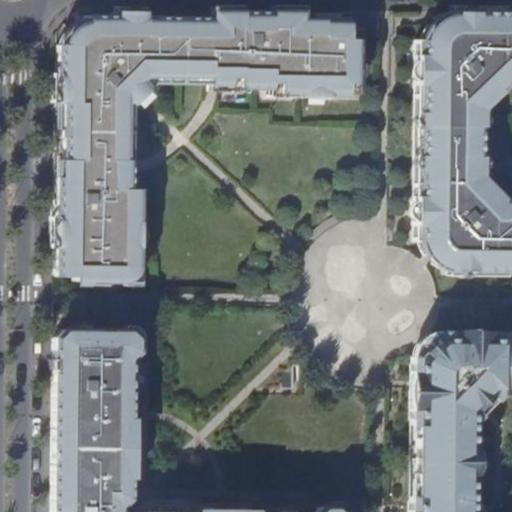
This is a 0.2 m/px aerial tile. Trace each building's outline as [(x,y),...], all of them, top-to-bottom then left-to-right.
[(498,273),(511,272),(511,200),(496,200),(481,182),(475,183),(476,103),(485,103),(504,85),(505,76),(511,75),(511,13),(446,13),(446,19),(422,42),(412,42),(412,100),(416,99),(416,198),(411,197),(411,228),(415,228),(415,242),(422,242),(444,266),(445,272),(478,272),(482,278),(492,278),(498,273)] [(325,40),(314,40),(314,23),(295,23),(294,18),(292,16),(289,14),(227,14),(227,20),(217,20),(218,43),(208,43),(208,20),(140,21),(140,28),(132,27),(132,17),(112,17),(112,20),(84,20),(85,24),(82,28),(94,42),(86,50),(72,36),(60,49),(56,48),(55,107),(61,107),(61,149),(55,149),(55,158),(60,158),(60,164),(71,164),(72,175),(55,175),(53,232),(58,232),(58,250),(53,250),(53,280),(72,280),(72,284),(86,284),(89,280),(99,280),(103,285),(124,285),(128,284),(130,281),(131,277),(131,253),(134,253),(134,210),(133,205),(130,203),(126,202),(127,177),(107,177),(107,165),(121,165),(121,157),(127,157),(127,137),(121,137),(122,108),(127,108),(130,106),(109,85),(117,78),(134,95),(142,87),(156,87),(156,78),(177,78),(177,81),(208,81),(208,68),(216,68),(216,96),(238,96),(238,90),(268,91),(268,86),(278,86),(278,96),(309,96),(308,90),(325,90),(325,96),(355,96),(355,59),(351,59),(351,40),(325,40)] [(314,40),(325,40),(341,40),(341,14),(314,14),(314,23),(314,40)] [(190,511),(189,510),(147,510),(145,511),(121,511),(122,503),(129,497),(130,483),(122,476),(122,467),(121,430),(121,414),(131,408),(131,366),(132,356),(137,350),(139,335),(131,327),(64,326),(57,333),(57,356),(67,356),(66,366),(56,366),(55,511),(345,511),(337,504),(324,504),(316,511),(305,511),(265,511),(264,511),(190,511)] [(511,337),(503,338),(498,332),(440,332),(434,336),(434,345),(422,357),(414,357),(409,361),(409,420),(413,426),(412,496),(407,501),(406,511),(468,511),(471,408),(467,404),(478,394),(511,394),(511,337)] [(130,430),(121,430),(122,467),(130,467),(130,430)]
